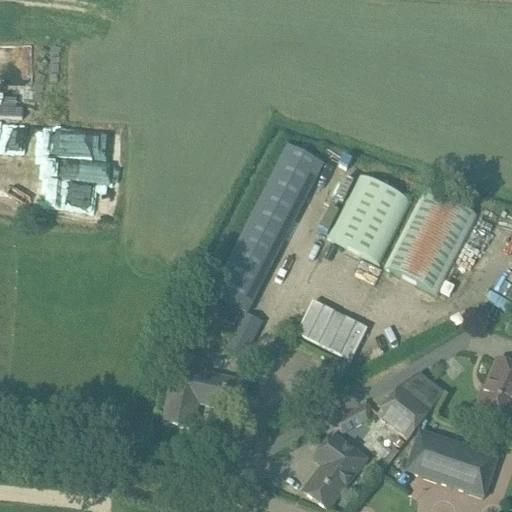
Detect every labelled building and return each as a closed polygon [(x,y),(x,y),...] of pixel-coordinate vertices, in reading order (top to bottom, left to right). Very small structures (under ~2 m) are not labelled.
[(0,125),(0,144),(54,149),(54,154),(115,159),(117,135),(0,125)] [(323,168),(286,149),(210,296),(218,300),(242,313),(247,315),(323,168)] [(114,218),(120,168),(29,157),(23,207),(114,218)] [(411,205),(356,178),(324,241),(379,268),(411,205)] [(477,219),(424,191),(383,270),(436,297),(477,219)] [(218,300),(215,318),(234,328),(242,313),(218,300)] [(255,338),(262,324),(244,315),(237,328),(255,338)] [(422,322),(425,329),(447,322),(445,315),(422,322)] [(305,344),(328,354),(338,331),(316,321),(305,344)] [(205,366),(177,360),(163,426),(191,432),(197,406),(240,415),(246,386),(202,377),(205,366)] [(511,370),(497,363),(475,410),(508,425),(511,416),(511,370)] [(418,376),(400,387),(399,389),(398,390),(376,419),(407,442),(431,411),(443,395),(418,376)] [(497,461),(419,434),(405,474),(483,501),(497,461)] [(322,468),(302,494),(326,511),(328,511),(366,462),(332,437),(313,462),(322,468)]
